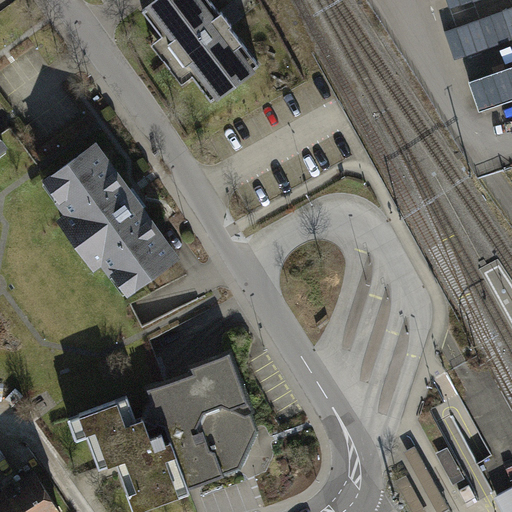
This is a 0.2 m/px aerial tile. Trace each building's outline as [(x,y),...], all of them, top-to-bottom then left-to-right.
[(208,0),(158,0),(145,10),(165,36),(155,45),(185,85),(196,76),(217,102),(259,70),(243,49),(246,46),(234,31),(237,29),(227,17),(225,13),(221,16),(208,0)] [(0,163),(13,153),(0,135),(0,163)] [(185,260),(98,144),(43,185),(66,216),(58,222),(97,274),(103,269),(129,303),(185,260)] [(216,471),(238,463),(241,457),(244,451),(243,448),(251,429),(246,416),(253,413),(237,368),(234,370),(227,351),(192,364),(195,370),(147,388),(151,398),(143,416),(137,419),(128,395),(68,417),(76,438),(87,434),(99,467),(117,461),(135,511),(190,490),(187,482),(216,471)] [(442,511),(450,508),(415,445),(404,451),(436,511),(442,511)] [(437,452),(453,484),(465,478),(448,446),(437,452)] [(35,470),(0,492),(0,511),(59,511),(61,511),(35,470)] [(427,511),(407,474),(395,480),(412,511),(427,511)] [(469,484),(459,489),(466,502),(476,496),(469,484)] [(511,511),(511,484),(495,494),(504,511),(511,511)]
